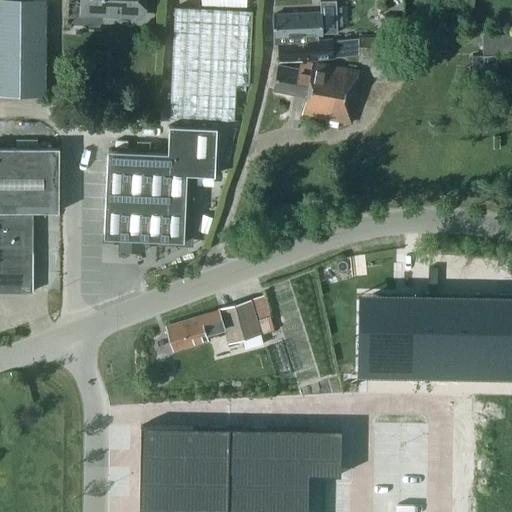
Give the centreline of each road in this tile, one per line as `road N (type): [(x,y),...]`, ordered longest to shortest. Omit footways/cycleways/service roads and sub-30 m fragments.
road 1 (unclassified): [(75,334),(373,225),(450,219),(511,230)]
road 2 (unclassified): [(75,334),(96,415),(94,511)]
